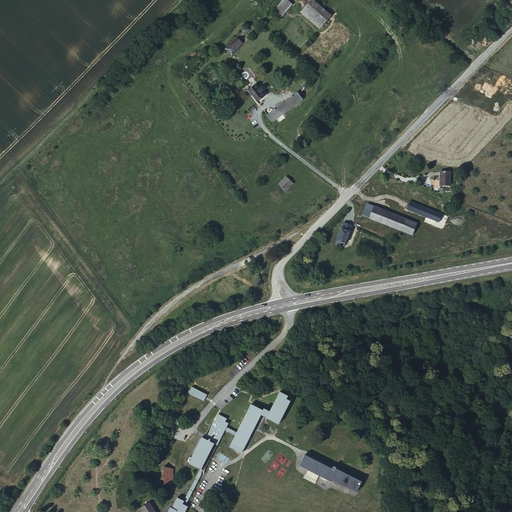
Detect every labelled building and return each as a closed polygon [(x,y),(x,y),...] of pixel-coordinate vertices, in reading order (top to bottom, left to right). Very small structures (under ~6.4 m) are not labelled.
[(293,4),(287,0),(282,0),(273,12),(280,19),(293,4)] [(331,15),(313,0),(311,0),(304,9),(323,25),(331,15)] [(323,25),(304,9),(301,12),(320,29),(323,25)] [(232,55),(242,44),(235,38),(226,49),(232,55)] [(246,74),(240,78),(246,85),(251,81),(246,74)] [(248,90),(257,102),(264,96),(261,92),(263,90),(264,89),(263,88),(262,87),(259,82),(255,85),(254,85),(248,90)] [(297,92),(267,115),(272,122),(302,99),(297,92)] [(451,172),(441,171),(440,186),(451,186),(451,172)] [(286,177),(278,185),(285,191),(292,183),(286,177)] [(439,222),(442,213),(410,200),(407,209),(439,222)] [(369,217),(373,206),(368,203),(363,215),(369,217)] [(394,227),(398,216),(393,214),(376,207),(373,206),(369,217),(385,224),(394,227)] [(419,237),(424,226),(417,223),(404,218),(398,216),(394,227),(404,231),(419,237)] [(343,222),(341,227),(349,230),(351,225),(343,222)] [(349,230),(341,227),(336,240),(338,241),(345,243),(349,230)] [(207,395),(192,387),(190,391),(189,390),(187,393),(204,401),(207,395)] [(206,468),(218,445),(217,445),(225,430),(236,435),(230,447),(242,453),(261,415),(267,418),(279,424),(290,401),(286,399),(288,396),(280,392),(269,414),(263,410),(251,404),(237,433),(226,427),(228,423),(225,422),(227,418),(219,414),(216,420),(215,420),(206,439),(202,437),(192,457),(192,458),(189,463),(201,469),(184,501),(177,498),(169,511),(184,511),(188,506),(185,505),(201,475),(204,474),(204,473),(204,472),(204,471),(205,470),(206,468)] [(308,469),(313,459),(305,455),(300,465),(308,469)] [(319,475),(325,465),(313,459),(308,469),(304,477),(315,483),(319,475)] [(182,472),(185,466),(164,460),(164,466),(164,467),(164,484),(173,484),(173,470),(182,472)] [(362,481),(336,468),(335,470),(325,465),(319,475),(331,482),(332,480),(356,492),(362,481)] [(155,511),(149,502),(140,508),(143,511),(155,511)]
